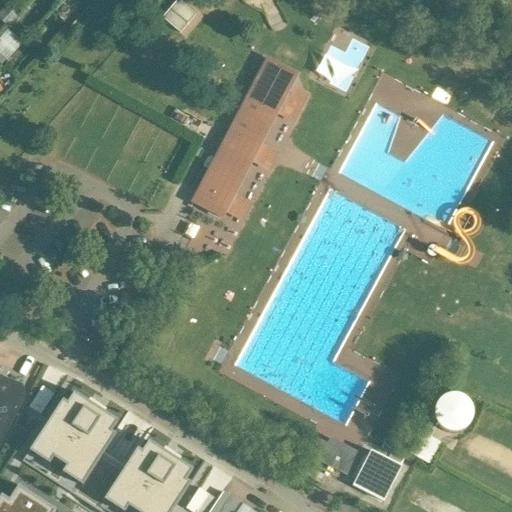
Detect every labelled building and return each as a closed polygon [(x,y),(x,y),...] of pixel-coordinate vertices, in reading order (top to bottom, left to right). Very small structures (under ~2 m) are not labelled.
[(184,31),(198,14),(179,0),(178,0),(165,16),(184,31)] [(260,77),(198,194),(209,199),(208,203),(225,212),(277,113),(291,120),(303,96),(288,89),(295,76),(267,61),(260,77)] [(2,384),(0,383),(0,433),(0,434),(22,390),(4,381),(2,384)] [(54,395),(42,387),(29,408),(40,416),(54,395)] [(61,474),(82,487),(116,436),(111,433),(118,422),(74,394),(67,404),(63,401),(29,453),(49,466),(53,460),(65,468),(61,474)] [(361,456),(331,441),(328,446),(312,438),(304,453),(351,477),(356,479),(352,487),(383,503),(401,467),(371,452),(367,459),(362,456),(361,456)] [(193,471),(149,442),(142,452),(138,449),(104,501),(120,511),(125,511),(128,508),(133,511),(172,511),(190,484),(186,481),(193,471)] [(54,511),(55,511),(18,486),(8,501),(1,497),(0,498),(0,511),(54,511)] [(188,511),(197,511),(208,496),(199,490),(186,510),(188,511)] [(239,511),(243,507),(223,493),(210,511),(239,511)] [(208,496),(197,511),(209,511),(216,501),(208,496)]
